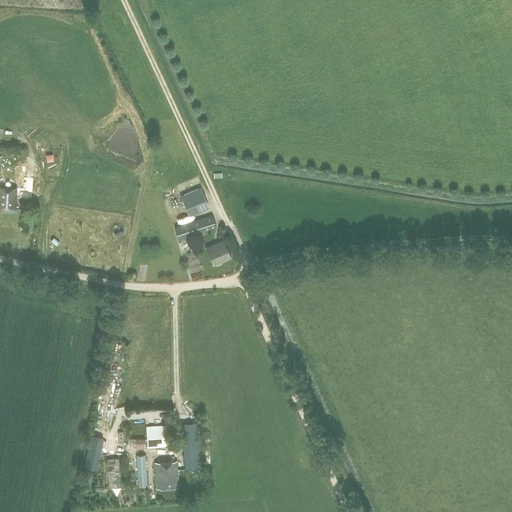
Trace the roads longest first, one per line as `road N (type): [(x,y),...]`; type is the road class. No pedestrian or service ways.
road 1 (track): [(241,277),(243,257),(123,0)]
road 2 (track): [(348,511),(241,277)]
road 3 (track): [(241,277),(141,288),(0,259)]
